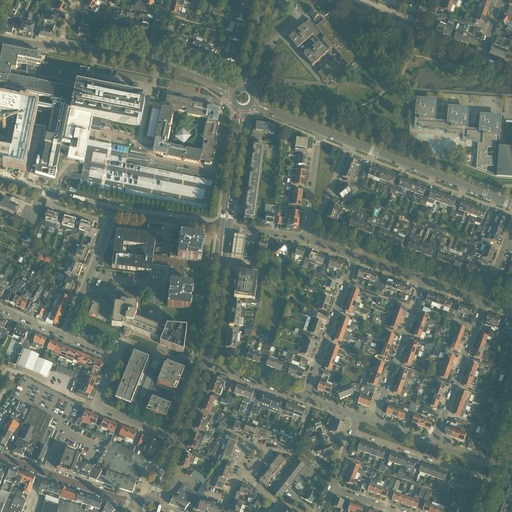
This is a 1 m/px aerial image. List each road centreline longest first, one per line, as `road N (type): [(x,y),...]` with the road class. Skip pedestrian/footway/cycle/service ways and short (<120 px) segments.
road 1 (residential): [(175,439),(102,409),(98,397),(115,358),(60,334)]
road 2 (residential): [(488,284),(316,222)]
road 3 (tertiary): [(511,205),(349,142)]
road 4 (residential): [(373,422),(424,281)]
road 5 (residential): [(430,442),(483,302)]
road 6 (residential): [(301,396),(350,255)]
road 7 (residential): [(492,481),(352,431)]
road 8 (residential): [(60,334),(109,222)]
road 9 (tertiary): [(114,497),(0,456)]
